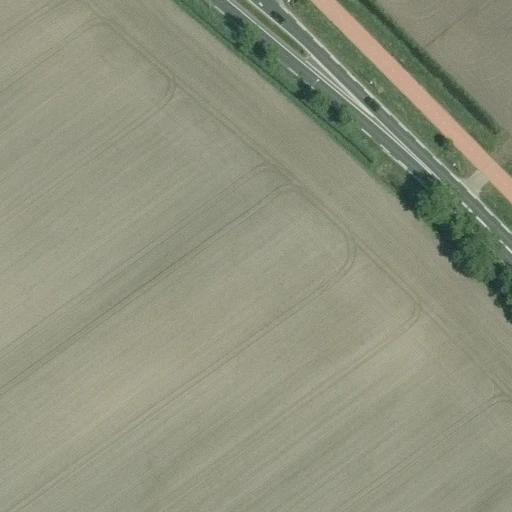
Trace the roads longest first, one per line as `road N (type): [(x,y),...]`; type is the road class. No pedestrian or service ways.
road 1 (secondary): [(216,0),(404,151)]
road 2 (secondary): [(404,151),(260,0)]
road 3 (secondary): [(511,260),(404,151)]
